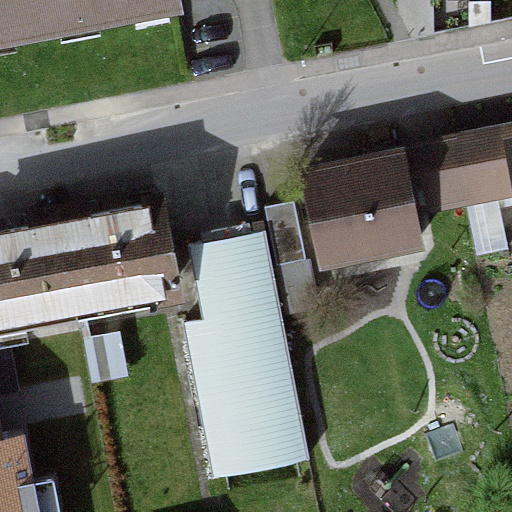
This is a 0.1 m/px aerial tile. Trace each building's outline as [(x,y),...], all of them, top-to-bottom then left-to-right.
[(0,0),(0,54),(189,21),(184,0),(0,0)] [(487,133),(454,140),(465,197),(498,190),(487,133)] [(454,140),(421,146),(433,204),(465,197),(454,140)] [(432,252),(425,219),(410,146),(294,171),(318,278),(432,252)] [(22,216),(156,184),(149,154),(15,186),(22,216)] [(294,198),(265,204),(276,261),(305,256),(294,198)] [(158,201),(61,218),(76,302),(173,285),(158,201)] [(0,316),(76,302),(61,218),(0,229),(0,316)] [(179,325),(207,481),(308,463),(265,229),(185,243),(199,321),(179,325)] [(0,416),(0,511),(39,511),(23,428),(3,432),(0,416)]
